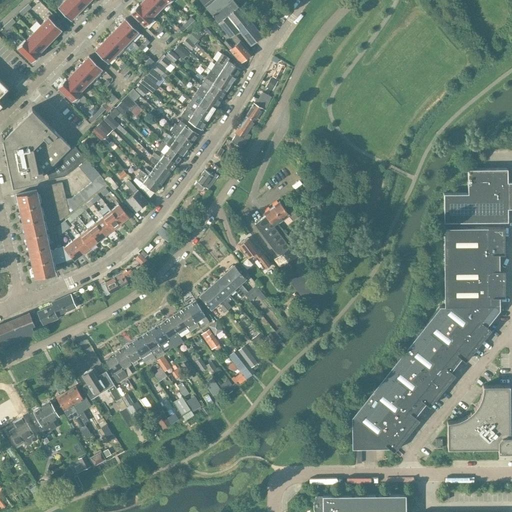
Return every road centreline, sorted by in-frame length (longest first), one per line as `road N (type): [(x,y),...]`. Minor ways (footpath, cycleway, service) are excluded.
road 1 (residential): [(0,364),(108,312),(177,257),(295,72),(354,0)]
road 2 (residential): [(22,303),(109,261),(144,231),(304,0)]
road 3 (unclassified): [(399,476),(511,329)]
road 4 (residential): [(0,119),(121,0)]
road 5 (residential): [(274,511),(274,496),(291,477),(399,476)]
